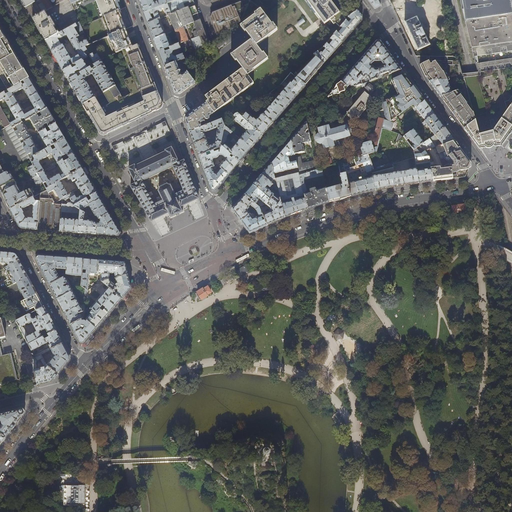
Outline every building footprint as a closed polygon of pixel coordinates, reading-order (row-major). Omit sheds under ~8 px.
[(36,3),(34,0),(23,0),(22,1),(23,2),(27,8),(36,3)] [(64,0),(40,0),(36,3),(27,8),(27,10),(33,19),(45,11),(64,0)] [(69,0),(74,10),(78,8),(75,2),(80,0),(97,0),(96,1),(97,4),(95,4),(100,16),(102,16),(102,18),(103,17),(119,11),(121,10),(116,0),(69,0)] [(155,5),(153,0),(139,0),(141,6),(144,13),(167,4),(176,0),(160,0),(157,1),(155,5)] [(171,13),(194,4),(192,0),(176,0),(167,4),(171,13)] [(220,36),(259,9),(259,7),(249,0),(244,0),(213,13),(210,18),(216,34),(220,36)] [(306,0),(324,24),(330,20),(334,25),(336,24),(340,28),(341,28),(341,27),(346,21),(347,20),(346,20),(340,12),(339,13),(336,9),(329,0),(306,0)] [(342,11),(334,0),(329,0),(336,9),(339,13),(340,12),(342,11)] [(380,5),(377,0),(368,0),(375,9),(380,5)] [(511,14),(511,11),(510,0),(461,0),(463,10),(462,10),(464,21),(511,14)] [(160,18),(157,12),(159,11),(160,12),(161,11),(162,11),(162,10),(162,9),(164,9),(166,15),(168,15),(171,13),(167,4),(144,13),(144,14),(148,24),(160,18)] [(193,22),(191,17),(198,14),(194,4),(171,13),(168,15),(175,31),(184,27),(186,26),(196,52),(209,43),(200,20),(193,22)] [(54,23),(52,20),(51,21),(45,11),(33,19),(34,20),(38,28),(46,41),(59,33),(59,32),(57,33),(52,24),(54,23)] [(121,17),(119,11),(103,17),(110,36),(126,29),(121,17)] [(214,113),(253,83),(247,74),(267,59),(256,45),(276,31),(272,25),(261,11),(256,15),(242,26),(246,31),(252,39),(232,54),(242,69),(205,97),(208,101),(206,102),(214,113)] [(361,21),(362,20),(362,16),(358,11),(348,18),(351,21),(349,24),(346,21),(341,27),(341,28),(343,29),(339,34),(337,32),(334,36),(342,43),(350,33),(361,21)] [(511,14),(464,21),(471,48),(511,41),(511,14)] [(167,34),(175,31),(168,15),(166,15),(165,16),(162,18),(160,18),(148,24),(152,33),(154,39),(167,34)] [(405,23),(417,51),(430,45),(417,17),(405,23)] [(64,45),(69,42),(65,40),(60,42),(58,39),(61,38),(67,35),(70,41),(79,36),(74,28),(77,27),(80,35),(84,33),(79,22),(59,33),(46,41),(46,42),(52,52),(64,45)] [(0,76),(8,90),(30,78),(24,67),(10,44),(0,27),(0,76)] [(189,40),(184,27),(175,31),(180,44),(189,40)] [(129,38),(126,29),(110,36),(109,36),(116,53),(122,51),(132,46),(129,38)] [(170,47),(167,40),(169,39),(167,34),(154,39),(156,45),(159,52),(170,47)] [(88,53),(85,47),(87,45),(89,44),(87,39),(80,43),(78,39),(81,38),(80,35),(79,36),(70,41),(78,55),(72,59),(64,45),(52,52),(59,64),(63,71),(71,66),(72,66),(69,62),(71,60),(74,65),(83,60),(88,57),(85,51),(86,51),(87,53),(88,53)] [(334,52),(342,43),(334,36),(331,39),(330,40),(332,41),(331,42),(332,43),(329,46),(327,44),(324,47),(322,49),(325,51),(323,54),(321,53),(320,54),(318,52),(314,55),(315,57),(324,64),(334,52)] [(374,62),(376,63),(379,63),(380,62),(381,62),(382,63),(391,56),(388,52),(380,41),(376,41),(368,50),(364,55),(373,63),(374,62)] [(477,56),(511,51),(511,41),(471,48),(478,72),(511,66),(511,58),(478,63),(477,56)] [(146,61),(139,44),(132,46),(122,51),(132,75),(149,68),(146,61)] [(173,56),(172,53),(173,51),(181,48),(179,44),(170,47),(159,52),(161,59),(164,67),(179,61),(185,59),(183,54),(175,57),(173,56)] [(101,61),(96,52),(89,56),(94,65),(101,61)] [(378,69),(377,67),(376,65),(373,63),(364,55),(357,63),(353,69),(359,74),(360,72),(361,72),(361,73),(362,73),(363,73),(361,76),(364,78),(366,76),(368,78),(370,82),(382,77),(381,75),(378,69)] [(396,62),(391,56),(382,63),(384,66),(378,69),(381,75),(389,72),(389,74),(401,70),(396,62)] [(455,80),(453,57),(452,56),(451,56),(448,56),(448,64),(436,63),(435,61),(432,63),(430,64),(429,61),(420,65),(425,76),(426,78),(429,82),(437,80),(438,81),(447,81),(451,81),(455,80)] [(317,72),(324,64),(315,57),(314,58),(313,58),(312,59),(310,60),(307,62),(303,67),(302,68),(300,69),(299,70),(297,72),(295,73),(297,76),(295,77),(296,78),(305,85),(317,72)] [(475,120),(464,80),(463,80),(459,61),(457,60),(456,58),(455,57),(453,57),(455,80),(458,82),(461,81),(462,88),(456,91),(458,119),(458,120),(461,124),(464,128),(475,120)] [(88,69),(83,60),(74,65),(72,66),(71,66),(63,71),(68,78),(69,80),(77,75),(80,73),(88,69)] [(114,81),(111,77),(106,69),(104,65),(103,65),(101,61),(94,65),(95,68),(94,68),(94,69),(92,70),(90,67),(88,69),(80,73),(82,76),(79,78),(77,75),(69,80),(75,91),(81,101),(82,103),(83,105),(95,97),(86,80),(86,78),(92,74),(103,93),(116,85),(113,82),(114,81)] [(180,73),(179,71),(185,69),(179,61),(164,67),(165,69),(169,78),(174,92),(180,94),(189,87),(195,82),(187,72),(184,74),(185,75),(182,78),(179,76),(180,75),(180,74),(180,73)] [(126,84),(151,75),(149,68),(132,75),(124,78),(123,79),(126,84)] [(361,82),(364,78),(361,76),(359,74),(353,69),(348,74),(341,82),(348,88),(350,85),(353,88),(360,85),(362,85),(361,82)] [(153,112),(160,109),(162,103),(151,75),(126,84),(129,89),(121,94),(116,85),(103,93),(107,100),(99,104),(95,97),(83,105),(84,107),(90,116),(92,121),(93,122),(93,123),(94,123),(97,129),(99,132),(99,133),(102,134),(105,135),(106,134),(119,128),(121,127),(124,126),(128,124),(135,120),(153,112)] [(422,97),(420,95),(412,84),(405,75),(392,80),(397,94),(394,96),(389,100),(388,99),(381,100),(383,110),(385,118),(384,119),(382,128),(391,131),(394,123),(396,121),(394,119),(397,117),(395,115),(410,104),(411,106),(413,108),(415,107),(413,104),(422,97)] [(20,104),(14,94),(23,88),(29,98),(39,93),(36,88),(30,78),(8,90),(10,93),(6,94),(5,92),(0,94),(0,101),(5,99),(11,109),(20,104)] [(297,95),(305,85),(296,78),(292,82),(291,82),(288,85),(284,81),(281,84),(285,88),(296,96),(297,95)] [(437,80),(429,82),(435,89),(440,97),(451,92),(449,88),(450,88),(447,81),(438,81),(437,80)] [(328,97),(349,89),(348,88),(341,82),(340,83),(328,97)] [(375,89),(369,85),(368,82),(362,85),(360,85),(366,89),(371,93),(375,89)] [(285,108),(296,96),(285,88),(278,96),(278,94),(277,93),(273,99),(275,100),(262,115),(273,123),(285,108)] [(458,119),(456,91),(456,90),(451,92),(440,97),(443,101),(450,109),(458,120),(458,119)] [(356,121),(373,100),(364,92),(347,112),(346,113),(347,113),(356,121)] [(26,114),(20,104),(11,109),(17,119),(11,123),(11,124),(13,128),(16,126),(22,122),(21,120),(25,119),(26,121),(30,118),(37,114),(40,112),(48,108),(42,99),(39,93),(29,98),(35,109),(26,114)] [(266,100),(268,98),(269,97),(271,95),(269,94),(261,101),(264,103),(266,100)] [(511,95),(508,101),(505,102),(507,110),(497,124),(494,123),(494,119),(490,120),(493,131),(491,131),(495,147),(500,146),(500,145),(502,145),(511,130),(511,95)] [(415,107),(424,101),(422,97),(413,104),(415,107)] [(428,105),(424,101),(415,107),(413,109),(415,111),(417,109),(421,115),(420,115),(421,117),(422,116),(425,121),(434,114),(428,105)] [(210,117),(209,117),(214,113),(206,102),(195,111),(187,116),(186,119),(185,122),(189,132),(202,128),(200,124),(199,125),(198,123),(200,121),(202,123),(205,120),(206,120),(208,120),(209,119),(210,117)] [(397,117),(411,106),(410,104),(395,115),(397,117)] [(44,126),(47,124),(49,127),(56,123),(55,121),(48,108),(40,112),(42,115),(40,116),(41,117),(39,118),(37,114),(30,118),(39,133),(46,129),(44,126)] [(11,123),(5,113),(0,115),(0,118),(5,127),(11,124),(11,123)] [(264,133),(273,123),(262,115),(262,114),(256,121),(246,113),(242,118),(262,135),(264,133)] [(261,137),(262,135),(242,118),(237,114),(232,116),(233,117),(234,116),(236,118),(234,120),(247,131),(240,139),(251,148),(261,137)] [(439,120),(434,114),(425,121),(421,123),(423,126),(426,124),(434,135),(444,128),(439,120)] [(372,147),(373,152),(376,151),(380,135),(381,128),(384,119),(379,118),(374,134),(376,134),(374,136),(372,143),(373,147),(372,147)] [(479,135),(475,119),(475,120),(464,128),(469,136),(479,149),(483,148),(479,135)] [(206,140),(204,133),(216,128),(218,128),(215,142),(221,143),(224,126),(222,120),(219,121),(213,123),(202,128),(189,132),(192,139),(194,144),(206,140)] [(32,137),(23,122),(22,122),(16,126),(19,131),(16,132),(16,133),(20,139),(23,138),(25,141),(32,137)] [(312,147),(309,134),(307,135),(306,133),(309,130),(307,122),(297,133),(291,140),(293,147),(295,146),(296,149),(294,149),(295,155),(305,152),(303,144),(310,143),(311,148),(312,147)] [(53,141),(56,139),(58,143),(58,142),(65,138),(64,136),(56,123),(49,127),(51,130),(49,131),(50,132),(48,133),(46,129),(39,133),(48,148),(51,147),(54,145),(55,144),(53,141)] [(353,138),(349,123),(346,124),(346,126),(346,127),(342,128),(342,127),(342,128),(338,129),(338,128),(337,129),(334,130),(333,130),(330,131),(329,127),(329,126),(328,126),(328,125),(328,126),(325,127),(322,128),(321,128),(319,129),(319,128),(318,128),(318,129),(318,130),(319,130),(319,132),(318,132),(318,133),(318,135),(316,136),(316,137),(316,140),(318,142),(317,143),(318,143),(320,143),(320,144),(321,144),(321,143),(322,143),(322,144),(323,144),(324,148),(323,148),(323,149),(324,148),(324,149),(325,149),(325,148),(327,148),(327,147),(331,147),(331,146),(333,146),(334,146),(334,145),(333,141),(336,140),(337,140),(337,139),(340,138),(340,139),(341,139),(341,138),(344,137),(345,138),(345,137),(349,136),(350,139),(353,138)] [(28,155),(24,147),(20,139),(16,133),(16,132),(13,128),(11,124),(5,127),(4,128),(24,162),(30,158),(28,155)] [(250,150),(251,148),(240,139),(238,142),(233,139),(231,142),(233,144),(230,148),(232,149),(231,150),(231,149),(225,145),(224,144),(227,141),(227,136),(229,134),(230,135),(232,133),(224,126),(221,143),(221,146),(232,155),(234,157),(240,162),(250,150)] [(438,146),(435,142),(438,140),(442,145),(454,140),(448,133),(444,128),(434,135),(424,143),(420,146),(424,151),(425,151),(435,147),(438,146)] [(424,143),(414,129),(403,137),(406,140),(408,139),(413,145),(411,147),(414,150),(420,146),(424,143)] [(495,147),(491,131),(479,135),(483,148),(486,148),(488,148),(492,147),(493,146),(495,147)] [(41,153),(32,137),(25,141),(27,145),(24,147),(28,155),(31,153),(34,156),(41,153)] [(67,157),(74,153),(70,147),(65,138),(58,142),(58,143),(55,144),(54,145),(56,149),(53,151),(51,147),(48,148),(41,153),(34,156),(35,159),(35,160),(35,162),(33,163),(34,165),(39,174),(45,171),(40,163),(40,161),(52,154),(58,163),(63,160),(62,158),(66,155),(67,157)] [(209,147),(206,140),(194,144),(198,154),(198,156),(206,153),(210,152),(214,150),(220,148),(221,148),(221,146),(221,143),(215,142),(215,144),(209,147)] [(296,159),(295,155),(294,149),(293,147),(291,140),(284,148),(277,156),(271,163),(275,179),(298,173),(299,173),(296,159)] [(452,172),(452,176),(466,175),(468,170),(471,163),(461,150),(455,142),(454,140),(442,145),(438,146),(435,147),(440,159),(449,156),(453,162),(453,166),(451,166),(451,167),(452,172)] [(373,152),(372,147),(370,142),(360,145),(363,155),(367,154),(373,152)] [(214,165),(213,161),(214,159),(218,157),(220,155),(223,156),(226,158),(218,166),(219,167),(228,175),(235,167),(240,162),(234,157),(233,159),(230,157),(232,155),(221,146),(221,148),(220,148),(220,151),(215,153),(214,150),(210,152),(211,154),(207,156),(206,153),(198,156),(204,171),(215,166),(218,166),(216,165),(214,165)] [(417,171),(419,171),(418,164),(430,163),(429,157),(425,151),(424,151),(420,146),(414,150),(415,158),(416,169),(417,171)] [(165,150),(166,152),(135,166),(134,165),(128,168),(131,174),(135,182),(136,183),(133,185),(130,186),(135,194),(136,194),(147,212),(146,213),(151,221),(152,220),(169,212),(171,217),(177,214),(183,212),(181,207),(197,199),(198,198),(184,160),(181,162),(178,163),(178,161),(177,159),(172,148),(165,150)] [(80,162),(74,153),(67,157),(63,160),(58,163),(65,174),(61,176),(59,173),(49,179),(45,171),(39,174),(43,181),(44,183),(46,182),(50,187),(61,180),(72,174),(70,172),(73,170),(75,173),(83,168),(80,162)] [(363,155),(343,162),(348,183),(372,177),(371,172),(373,171),(367,154),(363,155)] [(325,167),(333,164),(331,157),(323,160),(325,167)] [(317,168),(315,160),(302,164),(300,158),(297,159),(300,174),(317,168)] [(348,183),(343,162),(343,161),(338,163),(342,185),(340,186),(330,188),(325,167),(321,168),(323,176),(326,188),(329,202),(342,199),(350,196),(348,183)] [(275,179),(271,163),(263,173),(261,175),(277,188),(275,179)] [(372,177),(394,173),(393,166),(396,165),(396,164),(373,171),(371,172),(372,177)] [(39,174),(34,165),(28,168),(31,175),(32,174),(34,177),(33,178),(36,184),(43,181),(39,174)] [(221,184),(228,175),(219,167),(218,168),(220,170),(216,175),(214,173),(213,171),(214,171),(213,169),(216,168),(215,166),(204,171),(205,172),(211,190),(215,190),(221,184)] [(452,172),(451,167),(431,168),(431,169),(433,179),(434,179),(452,176),(452,172)] [(68,181),(70,180),(71,182),(73,181),(75,186),(77,185),(79,189),(91,182),(90,180),(83,168),(75,173),(72,174),(66,178),(68,181)] [(304,195),(305,194),(304,193),(305,192),(306,190),(303,180),(323,176),(321,168),(318,169),(299,175),(304,195)] [(419,171),(417,171),(418,183),(431,181),(433,181),(433,179),(431,169),(426,170),(425,168),(424,169),(424,170),(419,171)] [(394,173),(372,177),(375,190),(396,186),(397,186),(418,183),(417,171),(416,169),(394,173)] [(34,197),(30,189),(21,193),(16,184),(17,184),(14,179),(14,180),(11,175),(12,174),(10,170),(5,172),(0,174),(0,190),(3,195),(7,204),(10,209),(33,197),(34,197)] [(304,195),(299,175),(298,173),(275,179),(277,188),(278,191),(280,198),(281,201),(304,195)] [(266,189),(268,187),(270,189),(272,190),(273,189),(277,192),(278,191),(277,188),(261,175),(260,176),(253,185),(270,200),(273,196),(274,195),(266,189)] [(348,183),(350,196),(353,196),(365,193),(375,190),(372,177),(348,183)] [(69,195),(61,180),(50,187),(47,188),(48,189),(50,192),(54,190),(56,190),(61,199),(63,198),(69,195)] [(75,206),(97,193),(94,187),(91,182),(79,189),(78,190),(81,194),(83,193),(84,195),(77,198),(76,196),(76,195),(74,192),(69,195),(63,198),(66,200),(70,198),(72,201),(70,203),(75,206)] [(270,200),(253,185),(252,186),(244,194),(257,205),(258,204),(256,203),(258,201),(257,200),(257,199),(256,198),(257,197),(266,205),(270,200)] [(305,194),(304,195),(305,198),(308,209),(313,207),(329,202),(326,188),(316,191),(316,189),(315,188),(314,188),(310,190),(310,191),(310,193),(305,194)] [(60,232),(62,205),(59,204),(59,201),(56,202),(53,198),(50,198),(50,193),(50,192),(48,189),(40,193),(40,201),(37,230),(53,231),(60,232)] [(102,201),(97,193),(75,206),(74,206),(81,210),(82,211),(83,209),(85,208),(86,209),(87,208),(87,207),(88,206),(89,207),(91,207),(91,208),(91,209),(92,209),(96,216),(93,218),(98,220),(110,213),(102,201)] [(247,211),(249,208),(248,208),(250,205),(256,210),(259,208),(257,205),(244,194),(232,209),(236,215),(241,221),(251,214),(250,212),(249,213),(247,211)] [(285,217),(281,204),(281,201),(280,198),(277,199),(273,196),(270,200),(266,205),(270,208),(271,211),(262,215),(267,225),(283,218),(285,217)] [(36,201),(33,197),(10,209),(15,219),(19,226),(22,229),(26,229),(37,230),(40,201),(36,201)] [(79,233),(80,220),(75,219),(75,218),(72,217),(72,219),(71,219),(71,218),(69,218),(69,213),(80,213),(81,210),(74,206),(75,206),(70,203),(66,200),(63,198),(62,205),(60,232),(72,233),(79,233)] [(308,209),(305,198),(281,204),(285,217),(301,212),(308,209)] [(267,225),(262,215),(259,208),(256,210),(259,217),(256,218),(254,214),(251,216),(251,215),(252,215),(251,214),(241,221),(245,227),(250,233),(254,231),(261,228),(267,225)] [(96,235),(98,223),(93,221),(94,219),(91,218),(90,220),(87,219),(87,221),(85,221),(85,220),(85,213),(82,211),(81,210),(80,213),(80,220),(79,233),(84,234),(96,235)] [(113,219),(110,213),(98,220),(98,223),(96,235),(108,236),(118,236),(121,233),(113,219)] [(20,261),(17,255),(14,253),(7,253),(1,252),(1,258),(0,258),(0,263),(2,263),(2,265),(6,265),(6,264),(8,264),(10,266),(20,261)] [(55,270),(56,269),(66,270),(68,257),(60,257),(38,255),(35,258),(40,266),(49,285),(60,279),(57,274),(58,273),(58,272),(57,273),(55,270)] [(82,274),(82,270),(84,259),(76,258),(68,257),(66,270),(66,275),(82,276),(82,274)] [(87,290),(89,276),(94,276),(94,274),(97,274),(99,260),(91,259),(84,259),(82,270),(87,270),(86,272),(85,272),(85,274),(82,274),(82,276),(82,278),(81,286),(85,288),(87,290)] [(127,270),(125,262),(113,261),(99,260),(97,274),(101,275),(101,280),(97,280),(96,284),(101,282),(110,279),(109,278),(109,273),(110,273),(113,274),(114,273),(115,273),(116,278),(128,275),(127,270)] [(0,290),(1,292),(29,277),(26,272),(20,261),(10,266),(9,266),(0,270),(0,271),(1,273),(1,278),(2,280),(0,281),(0,290)] [(237,271),(240,276),(247,272),(244,267),(237,271)] [(121,299),(131,287),(130,283),(130,281),(128,275),(116,278),(117,283),(115,285),(110,281),(110,279),(101,282),(103,283),(104,284),(121,299)] [(35,289),(29,277),(1,292),(2,295),(3,297),(19,289),(22,295),(7,303),(9,309),(22,302),(37,294),(35,289)] [(57,299),(72,291),(65,278),(64,277),(60,279),(49,285),(53,291),(57,299)] [(124,301),(135,289),(134,282),(130,283),(131,287),(121,299),(124,301)] [(121,299),(104,284),(102,286),(102,287),(106,290),(96,302),(109,313),(117,304),(121,299)] [(206,297),(207,296),(207,295),(211,292),(208,287),(203,290),(203,289),(197,292),(198,293),(196,294),(197,296),(196,296),(197,297),(198,298),(199,298),(200,300),(201,299),(202,299),(203,298),(204,299),(206,297)] [(80,305),(72,291),(57,299),(60,306),(64,313),(80,305)] [(40,298),(37,294),(22,302),(27,311),(34,306),(36,310),(44,306),(40,298)] [(101,323),(109,313),(96,302),(90,309),(92,311),(90,313),(90,312),(89,314),(90,314),(86,319),(96,328),(101,323)] [(82,318),(80,314),(79,315),(78,313),(77,313),(78,312),(80,312),(83,311),(80,305),(64,313),(67,319),(70,325),(82,318)] [(39,316),(34,319),(33,318),(30,314),(23,317),(16,321),(28,344),(42,337),(40,333),(41,331),(46,329),(49,334),(56,330),(50,318),(44,306),(36,310),(39,316)] [(23,317),(21,312),(13,316),(16,321),(23,317)] [(0,337),(6,336),(1,319),(0,318),(0,384),(17,380),(10,353),(1,356),(0,350),(0,337)] [(85,320),(84,320),(82,318),(70,325),(76,335),(80,343),(84,343),(92,334),(93,332),(96,328),(86,319),(85,320)] [(332,332),(335,338),(342,336),(343,330),(336,327),(332,332)] [(60,337),(56,330),(49,334),(42,337),(28,344),(31,350),(48,341),(50,344),(47,346),(49,348),(34,355),(35,357),(41,354),(51,349),(63,343),(60,337)] [(87,346),(95,336),(92,334),(84,343),(87,346)] [(66,364),(70,360),(70,356),(66,349),(63,343),(51,349),(54,356),(47,364),(58,374),(66,364)] [(53,379),(54,378),(55,377),(58,374),(47,364),(43,358),(41,359),(44,365),(44,367),(38,368),(36,366),(38,365),(37,363),(37,360),(43,357),(41,354),(35,357),(31,359),(37,385),(42,384),(49,382),(51,381),(52,380),(53,379)] [(13,427),(24,413),(25,412),(25,411),(24,410),(24,409),(23,408),(22,408),(21,408),(20,408),(18,408),(0,413),(0,421),(1,421),(3,424),(0,426),(0,432),(5,437),(13,427)] [(77,502),(77,503),(84,503),(85,485),(71,485),(61,485),(61,502),(67,502),(67,505),(77,505),(77,502)]
